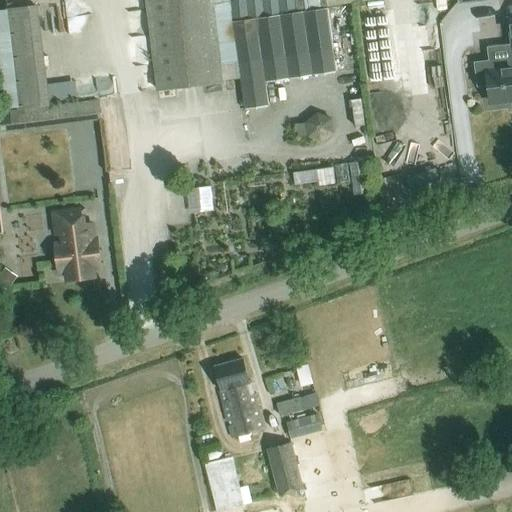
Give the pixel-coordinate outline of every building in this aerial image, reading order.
[(144,0),(156,92),(220,83),(209,0),(144,0)] [(298,13),(296,0),(238,0),(228,1),(236,64),(221,66),(223,80),(241,78),(245,109),(269,106),(265,81),(335,72),(326,9),(298,13)] [(19,109),(49,106),(36,5),(6,9),(19,109)] [(6,111),(19,109),(6,9),(0,9),(0,133),(9,132),(6,111)] [(145,9),(130,10),(136,67),(151,65),(145,9)] [(492,103),(511,101),(511,19),(509,20),(511,47),(488,49),(489,63),(476,64),(479,88),(490,87),(492,103)] [(100,99),(49,106),(19,109),(6,111),(9,132),(103,121),(100,99)] [(332,118),(318,113),(305,122),(308,137),(322,143),(335,133),(332,118)] [(364,181),(363,163),(292,167),(294,186),(364,181)] [(213,209),(211,186),(189,187),(190,210),(213,209)] [(91,269),(101,268),(98,248),(94,249),(91,224),(82,225),(80,211),(53,214),(55,230),(61,229),(64,253),(55,254),(57,274),(67,272),(68,277),(92,273),(91,269)] [(231,438),(262,430),(253,396),(249,397),(246,385),(249,384),(242,359),(213,367),(220,392),(219,392),(231,438)] [(315,386),(307,360),(287,366),(288,370),(267,376),(274,399),(315,386)] [(280,417),(304,411),(300,398),(276,403),(280,417)] [(289,442),(266,449),(279,495),(302,489),(289,442)] [(204,462),(216,510),(244,503),(232,455),(204,462)] [(412,479),(368,481),(369,498),(413,496),(412,479)]
